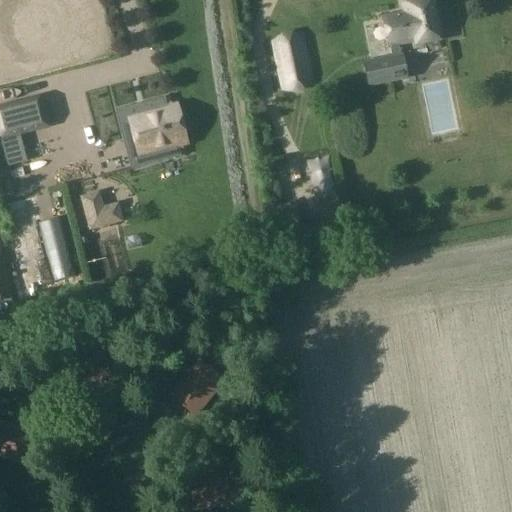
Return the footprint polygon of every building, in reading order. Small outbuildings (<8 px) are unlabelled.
[(431,1),(402,6),(404,15),(382,19),(387,48),(414,43),(415,47),(439,42),(431,1)] [(280,37),(272,42),(281,90),(291,92),(302,90),(310,85),(301,36),(291,34),(280,37)] [(401,58),(362,65),(367,88),(405,80),(401,58)] [(39,98),(0,108),(0,138),(1,139),(8,166),(25,162),(18,134),(47,126),(39,98)] [(166,99),(116,112),(124,140),(134,138),(141,166),(181,155),(178,145),(185,144),(175,107),(169,109),(166,99)] [(299,221),(276,226),(278,237),(302,232),(299,221)] [(0,254),(0,301),(13,297),(0,254)] [(99,340),(62,352),(74,390),(111,377),(99,340)] [(195,418),(225,381),(198,360),(168,397),(195,418)] [(0,422),(0,458),(25,468),(37,436),(0,422)] [(239,469),(187,476),(191,511),(195,511),(208,510),(207,511),(231,511),(231,508),(244,506),(239,469)]
